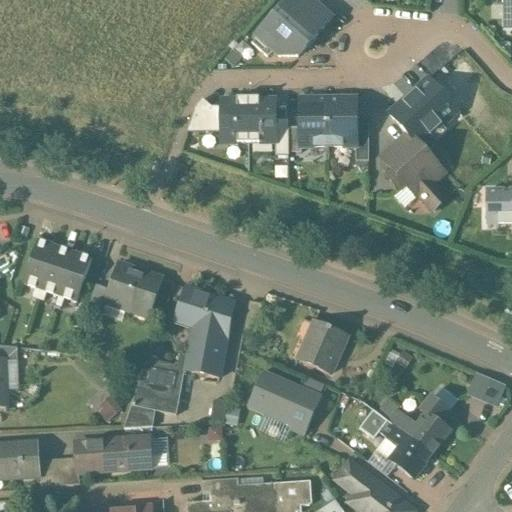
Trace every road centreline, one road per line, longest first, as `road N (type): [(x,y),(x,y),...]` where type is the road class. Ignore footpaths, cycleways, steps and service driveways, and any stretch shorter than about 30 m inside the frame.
road 1 (tertiary): [(511,363),(431,325),(143,220),(0,183)]
road 2 (residential): [(365,72),(215,80)]
road 3 (residential): [(511,80),(462,33),(393,28)]
